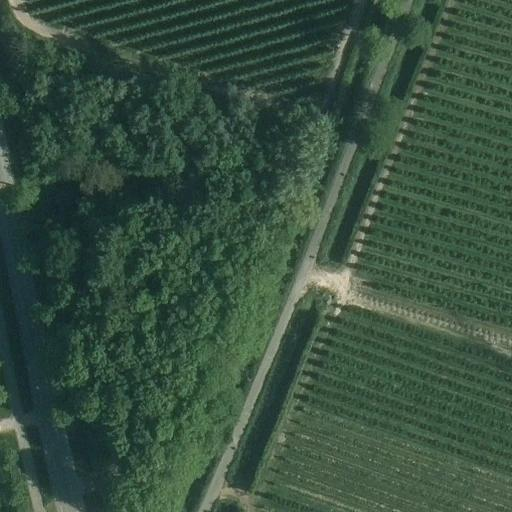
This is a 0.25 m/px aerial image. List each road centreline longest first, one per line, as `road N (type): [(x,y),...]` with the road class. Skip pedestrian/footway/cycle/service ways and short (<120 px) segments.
road 1 (unclassified): [(202,511),(406,0)]
road 2 (tertiary): [(72,511),(0,159)]
